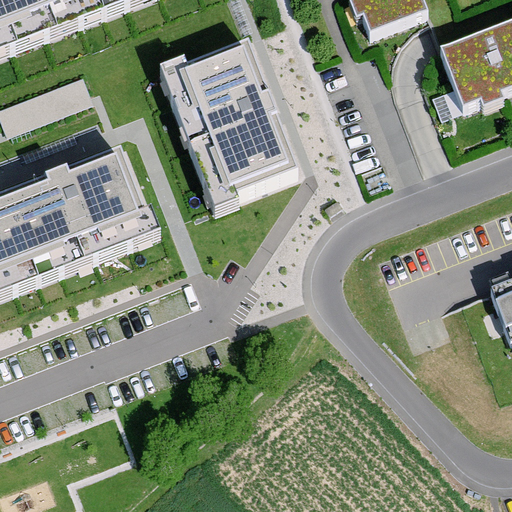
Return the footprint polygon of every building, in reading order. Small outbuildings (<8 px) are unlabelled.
[(0,0),(0,78),(204,0),(0,0)] [(411,0),(335,0),(355,53),(422,28),(411,0)] [(511,38),(429,69),(450,125),(511,101),(511,38)] [(243,65),(163,93),(210,231),(291,204),(243,65)] [(0,111),(8,135),(95,103),(86,77),(0,108),(0,111)] [(0,220),(0,304),(151,250),(124,176),(66,197),(0,220)] [(511,288),(492,296),(511,346),(511,288)]
